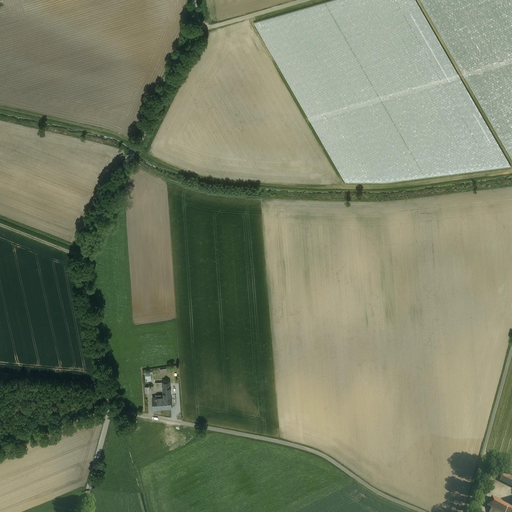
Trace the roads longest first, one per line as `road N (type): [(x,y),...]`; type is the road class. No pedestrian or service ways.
road 1 (unclassified): [(197,28),(89,245),(86,287),(108,411)]
road 2 (unclassified): [(421,511),(308,449),(108,411)]
road 3 (unclassified): [(466,511),(511,350)]
road 4 (track): [(129,158),(204,192),(260,199)]
